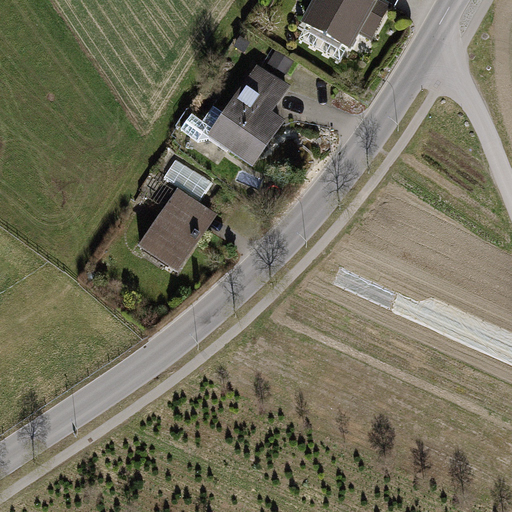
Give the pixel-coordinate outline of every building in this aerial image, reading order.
[(321,0),(307,26),(348,49),(361,27),(374,34),(388,8),(373,0),(321,0)] [(348,49),(307,26),(299,40),(341,62),(348,49)] [(293,64),(277,55),(271,65),(287,74),(293,64)] [(192,116),(182,131),(198,142),(210,140),(213,136),(254,165),(280,127),(266,117),(286,88),(259,71),(227,117),(214,108),(203,124),(192,116)] [(177,193),(145,244),(179,266),(194,242),(196,243),(206,228),(199,223),(206,212),(177,193)]
